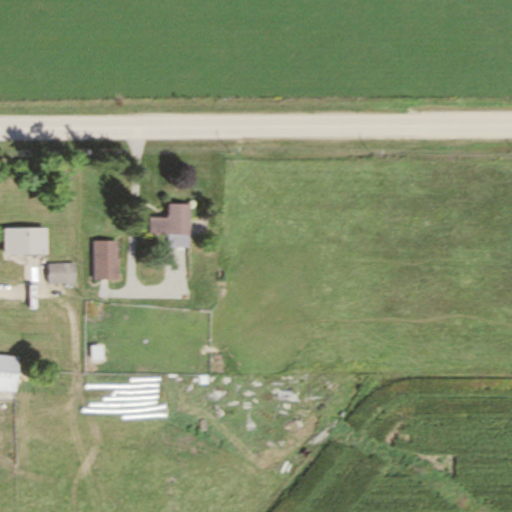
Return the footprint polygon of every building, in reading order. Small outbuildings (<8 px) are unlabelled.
[(183,205),(157,206),(157,219),(139,219),(140,236),(161,236),(161,249),(184,248),(183,205)] [(0,228),(0,255),(38,255),(38,229),(0,228)] [(86,281),(111,281),(111,242),(86,242),(86,281)] [(41,265),(41,284),(69,284),(69,265),(41,265)] [(0,394),(11,395),(13,357),(0,356),(0,394)]
